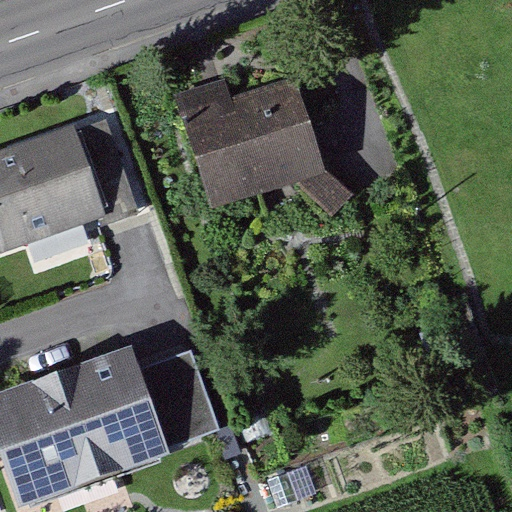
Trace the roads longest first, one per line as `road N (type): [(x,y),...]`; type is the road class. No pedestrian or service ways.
road 1 (residential): [(0,360),(150,311)]
road 2 (primary): [(0,45),(127,0)]
